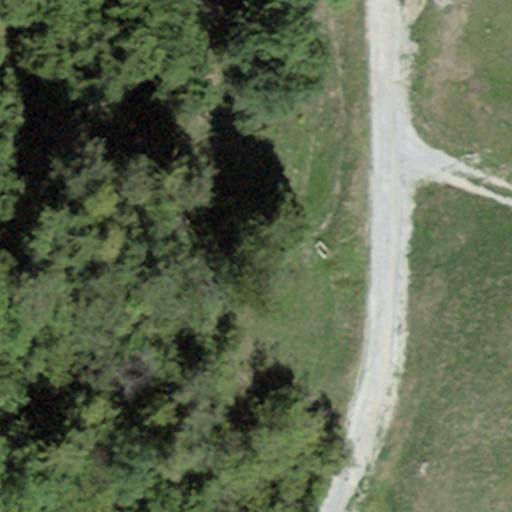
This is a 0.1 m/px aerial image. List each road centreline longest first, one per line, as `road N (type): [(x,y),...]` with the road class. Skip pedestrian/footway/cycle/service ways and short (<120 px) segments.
road 1 (track): [(382,0),(388,148),(367,414),(329,511)]
road 2 (track): [(388,148),(511,205)]
